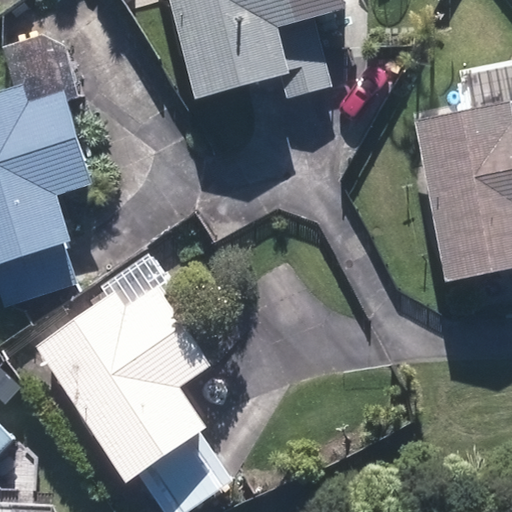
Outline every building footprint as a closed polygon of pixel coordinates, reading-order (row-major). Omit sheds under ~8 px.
[(318,0),(187,0),(210,78),(295,54),(303,85),(340,74),(318,0)] [(40,76),(0,88),(0,244),(1,245),(15,290),(91,266),(77,221),(85,218),(74,186),(101,178),(73,90),(47,99),(40,76)] [(511,93),(431,108),(459,256),(511,246),(511,93)] [(229,344),(157,235),(39,337),(153,467),(221,409),(191,375),(229,344)] [(0,456),(15,442),(0,426),(0,456)]
